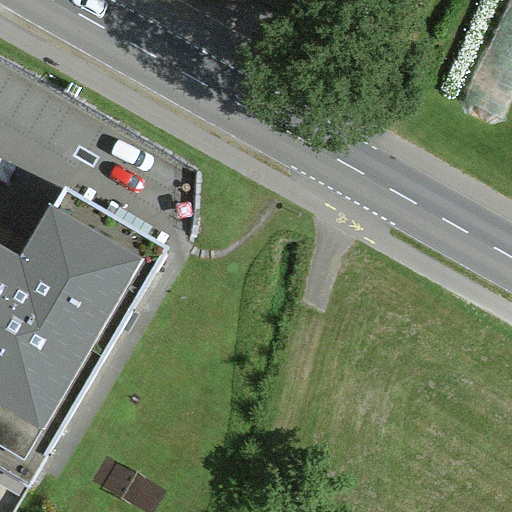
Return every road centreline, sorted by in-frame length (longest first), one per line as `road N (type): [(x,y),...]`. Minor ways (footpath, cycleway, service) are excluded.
road 1 (secondary): [(55,0),(511,256)]
road 2 (track): [(269,457),(336,229),(365,174)]
